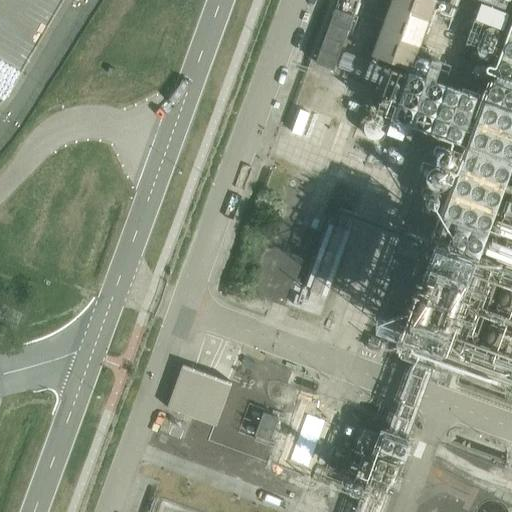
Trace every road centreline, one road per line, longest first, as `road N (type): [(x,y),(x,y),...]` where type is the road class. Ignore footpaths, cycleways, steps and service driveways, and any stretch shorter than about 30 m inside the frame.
road 1 (unclassified): [(34,511),(221,0)]
road 2 (unknown): [(0,194),(67,141),(118,128),(172,136)]
